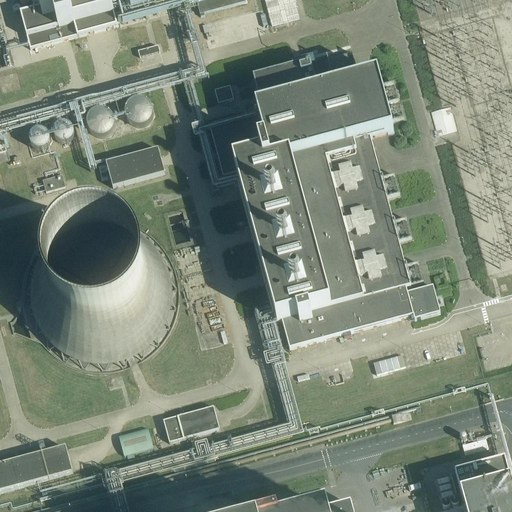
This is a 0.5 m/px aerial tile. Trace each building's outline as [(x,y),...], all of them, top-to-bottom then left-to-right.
[(109,0),(38,0),(41,10),(21,15),(31,50),(117,27),(109,0)] [(128,0),(132,14),(182,0),(195,0),(200,17),(204,16),(204,14),(246,3),(245,0),(128,0)] [(139,43),(140,50),(158,47),(157,40),(139,43)] [(158,47),(138,53),(140,59),(160,53),(158,47)] [(302,64),(301,60),(295,62),(297,69),(254,81),(261,109),(257,110),(258,115),(209,128),(223,180),(237,176),(274,311),(277,324),(279,324),(285,348),(288,347),(290,351),(343,336),(344,339),(351,337),(351,334),(414,317),(408,295),(406,290),(411,288),(371,140),(394,134),(378,77),(318,93),(312,70),(316,69),(313,61),(302,64)] [(251,69),(253,80),(281,73),(278,62),(251,69)] [(218,105),(234,101),(230,87),(214,92),(218,105)] [(149,127),(155,117),(152,105),(131,94),(98,103),(86,123),(89,135),(99,141),(111,138),(117,127),(115,120),(125,117),(127,125),(137,130),(149,127)] [(437,137),(457,132),(450,108),(431,113),(437,137)] [(54,134),(54,138),(56,141),(59,144),(63,145),(67,145),(71,143),(73,140),(75,136),(74,132),(73,129),(70,126),(66,125),(62,125),(58,127),(55,130),(54,134)] [(50,143),(50,139),(48,135),(45,133),(42,131),(38,131),(34,133),(31,136),(30,140),(30,144),(32,148),(35,150),(39,152),(43,151),(46,150),(49,147),(50,143)] [(158,150),(106,164),(107,168),(113,189),(165,175),(158,150)] [(99,220),(90,221),(80,223),(70,227),(60,233),(56,236),(51,240),(43,248),(37,257),(32,266),(29,276),(26,287),(26,297),(27,308),(29,319),(33,329),(38,338),(44,347),(48,351),(53,355),(62,362),(71,367),(78,370),(85,372),(92,373),(98,374),(104,374),(109,374),(116,373),(125,371),(131,368),(135,367),(143,362),(148,359),(154,354),(161,347),(168,338),(171,332),(174,327),(177,319),(179,308),(180,297),(179,288),(178,280),(176,272),(172,263),(168,256),(164,250),(158,243),(153,238),(148,234),(140,229),(132,226),(123,222),(115,221),(109,220),(99,220)] [(408,295),(414,317),(415,322),(440,315),(433,288),(408,295)] [(425,336),(408,339),(412,360),(429,356),(425,336)] [(299,376),(311,373),(309,368),(297,371),(299,376)] [(170,445),(220,431),(214,409),(164,422),(170,445)] [(464,456),(488,449),(485,440),(462,447),(464,456)] [(66,449),(0,466),(0,493),(73,474),(66,449)] [(511,511),(511,486),(505,461),(454,475),(464,510),(464,511),(511,511)] [(410,492),(423,488),(422,483),(408,487),(410,492)]
